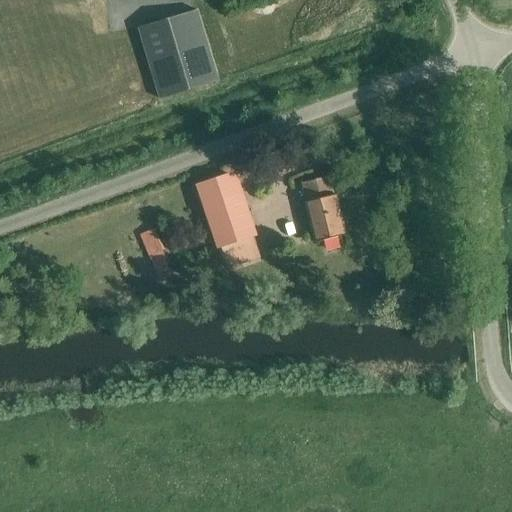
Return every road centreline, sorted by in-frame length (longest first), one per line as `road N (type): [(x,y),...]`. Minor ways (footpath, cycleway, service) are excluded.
road 1 (unclassified): [(0,226),(475,53)]
road 2 (tertiary): [(511,397),(498,378),(475,53)]
